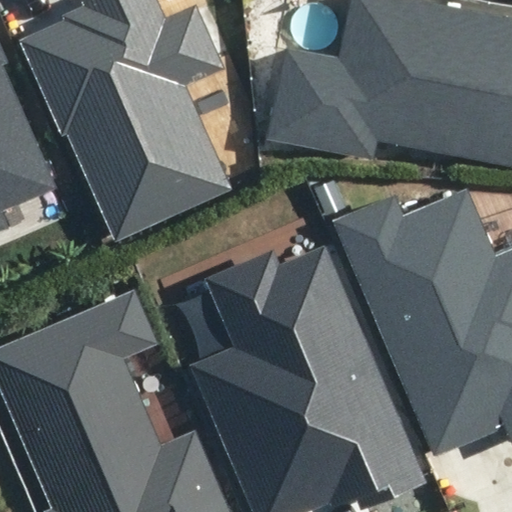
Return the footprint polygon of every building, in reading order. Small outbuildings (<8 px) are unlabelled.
[(68,135),(115,242),(234,189),(187,84),(224,67),(195,3),(165,17),(157,0),(80,0),(83,7),(63,15),(65,20),(18,40),(62,138),(68,135)] [(511,18),(421,0),(349,0),(338,57),(285,47),(267,138),(374,159),(378,140),(511,166),(511,18)] [(0,228),(9,225),(3,212),(58,187),(3,66),(9,63),(0,43),(0,228)] [(406,211),(398,192),(331,220),(433,460),(505,429),(511,444),(511,246),(496,253),(468,185),(406,211)] [(424,482),(324,246),(279,265),(273,249),(204,278),(233,347),(190,365),(252,511),(306,511),(333,501),(335,507),(359,497),(364,508),(424,482)] [(157,344),(133,289),(0,345),(0,389),(51,508),(44,511),(229,511),(194,429),(161,444),(124,359),(157,344)]
